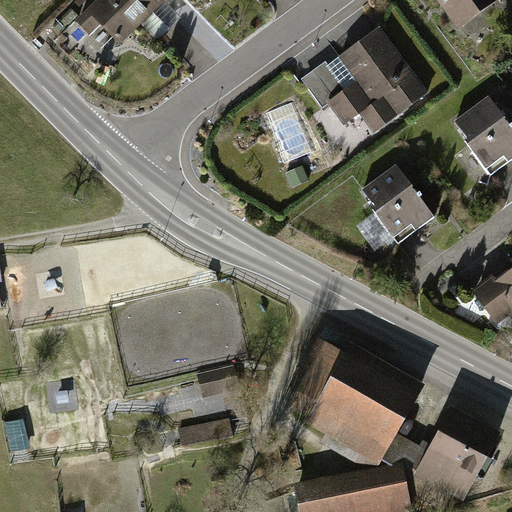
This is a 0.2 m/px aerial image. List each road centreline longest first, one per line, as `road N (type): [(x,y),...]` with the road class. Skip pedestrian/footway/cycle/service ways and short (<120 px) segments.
road 1 (primary): [(511,385),(231,241),(122,166)]
road 2 (residential): [(122,166),(328,0)]
road 3 (primary): [(122,166),(0,43)]
road 4 (track): [(0,244),(141,218),(158,196)]
